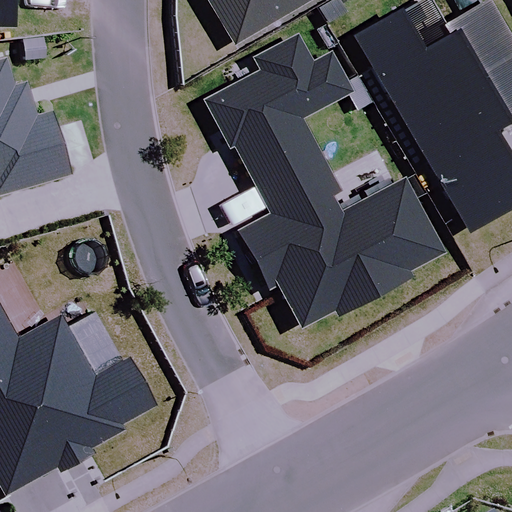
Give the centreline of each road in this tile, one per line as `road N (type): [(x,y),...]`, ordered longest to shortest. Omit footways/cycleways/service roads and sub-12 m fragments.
road 1 (residential): [(298,491),(217,364),(172,272),(130,132),(117,0)]
road 2 (tertiary): [(298,491),(511,358)]
